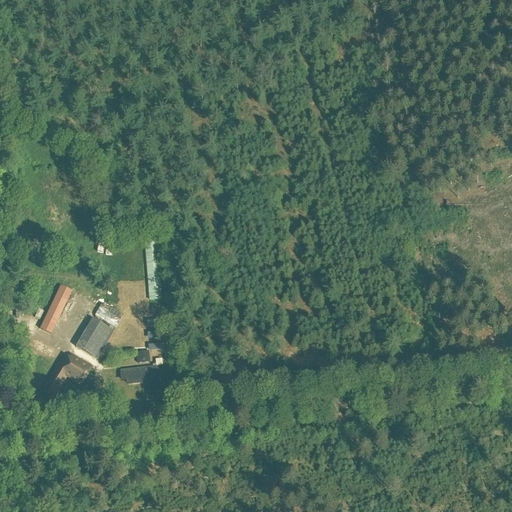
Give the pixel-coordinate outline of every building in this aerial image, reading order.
[(158,242),(145,243),(150,302),(162,301),(158,242)] [(53,301),(39,330),(51,336),(71,293),(60,288),(53,301)] [(90,321),(75,348),(96,360),(112,333),(90,321)] [(136,354),(138,364),(151,363),(149,352),(136,354)] [(68,356),(63,364),(60,361),(42,391),(54,397),(65,379),(80,388),(91,370),(68,356)] [(164,367),(137,370),(137,371),(119,373),(120,383),(125,382),(126,388),(151,385),(152,394),(163,393),(161,379),(165,379),(164,367)]
